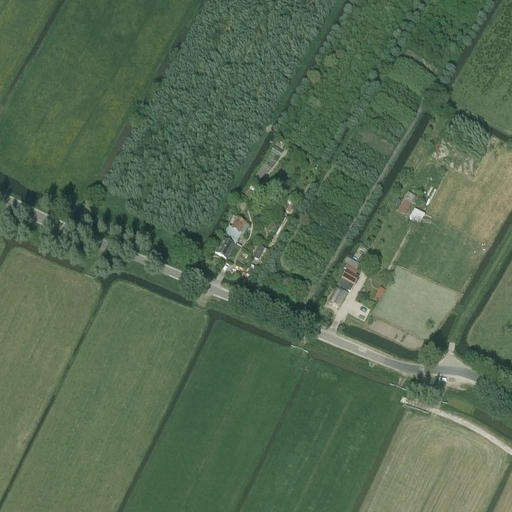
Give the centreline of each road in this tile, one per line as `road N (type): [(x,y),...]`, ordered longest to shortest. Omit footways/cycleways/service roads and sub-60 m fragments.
road 1 (tertiary): [(511,396),(470,375),(398,366),(0,198)]
road 2 (track): [(377,181),(482,8)]
